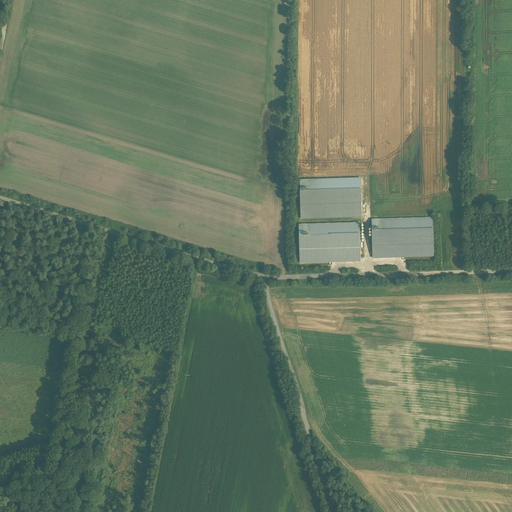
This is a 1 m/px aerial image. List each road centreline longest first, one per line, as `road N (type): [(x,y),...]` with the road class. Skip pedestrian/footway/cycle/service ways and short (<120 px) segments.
road 1 (unclassified): [(333,511),(267,277),(0,198)]
road 2 (track): [(267,277),(511,271)]
